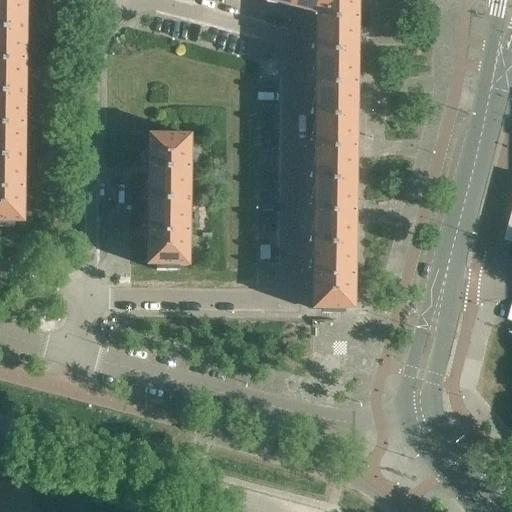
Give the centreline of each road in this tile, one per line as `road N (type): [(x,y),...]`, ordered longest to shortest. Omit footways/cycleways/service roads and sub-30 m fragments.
road 1 (secondary): [(418,412),(511,4)]
road 2 (residential): [(145,0),(289,35),(290,274),(273,297)]
road 3 (residential): [(418,412),(335,422),(71,353)]
road 4 (residential): [(85,296),(92,52),(112,17),(143,0)]
road 5 (residential): [(273,297),(85,296)]
road 6 (secondary): [(488,511),(426,435),(418,412)]
